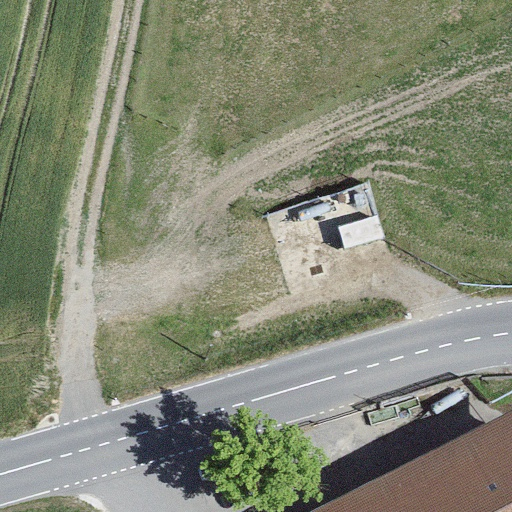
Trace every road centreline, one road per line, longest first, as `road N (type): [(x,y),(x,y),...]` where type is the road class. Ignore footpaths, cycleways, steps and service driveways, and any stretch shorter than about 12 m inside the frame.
road 1 (secondary): [(163,425),(511,331)]
road 2 (secondary): [(0,474),(163,425)]
